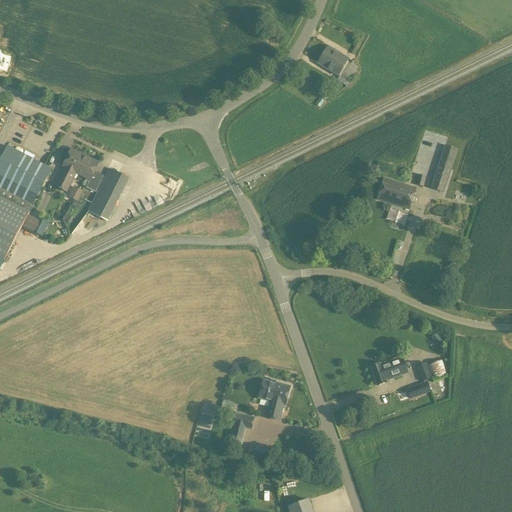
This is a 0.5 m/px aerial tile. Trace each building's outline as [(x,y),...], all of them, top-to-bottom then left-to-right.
[(353,62),(348,59),(328,47),(318,64),(339,77),(337,81),(346,87),(358,68),(352,64),(353,62)] [(445,145),(430,189),(444,193),(458,150),(445,145)] [(0,160),(0,258),(5,261),(22,228),(30,212),(33,206),(52,169),(44,165),(7,146),(0,160)] [(67,193),(77,174),(90,180),(95,172),(99,163),(72,150),(63,167),(64,168),(54,187),(67,193)] [(88,212),(108,222),(130,179),(109,169),(88,212)] [(104,176),(95,172),(90,180),(86,188),(96,192),(104,176)] [(424,187),(426,177),(418,175),(416,185),(424,187)] [(378,199),(409,209),(415,189),(384,179),(378,199)] [(70,197),(79,201),(84,189),(75,186),(70,197)] [(26,228),(37,233),(42,220),(31,216),(26,228)] [(44,219),(37,233),(45,236),(52,222),(44,219)] [(402,359),(381,366),(381,365),(371,368),(377,386),(387,383),(386,381),(408,374),(402,359)] [(429,365),(435,380),(446,376),(441,361),(429,365)] [(422,382),(432,378),(426,363),(416,367),(422,382)] [(285,410),(286,406),(290,387),(263,380),(259,399),(269,401),(265,419),(280,422),(283,409),(285,410)] [(427,383),(407,390),(410,399),(430,392),(427,383)] [(255,418),(235,413),(231,426),(234,426),(229,444),(241,447),(245,429),(251,431),(255,418)] [(248,456),(266,462),(270,450),(253,444),(248,456)] [(313,511),(309,499),(288,507),(289,511),(313,511)]
